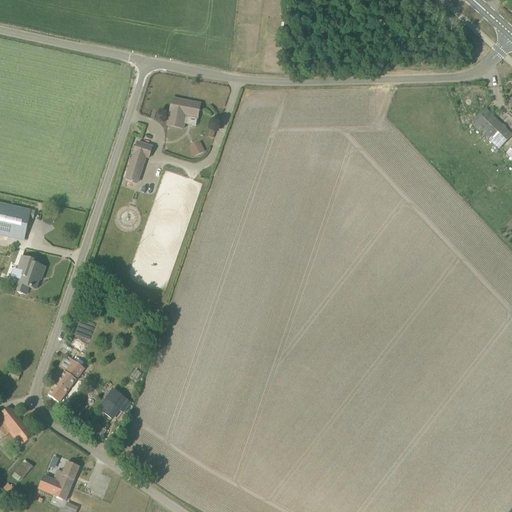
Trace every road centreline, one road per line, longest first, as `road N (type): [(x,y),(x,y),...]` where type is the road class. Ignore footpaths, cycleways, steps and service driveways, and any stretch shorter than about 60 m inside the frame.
road 1 (unclassified): [(179,511),(38,414),(34,401),(144,69)]
road 2 (unclassified): [(500,53),(466,77),(232,81),(144,69)]
road 3 (unclassified): [(144,69),(0,32)]
